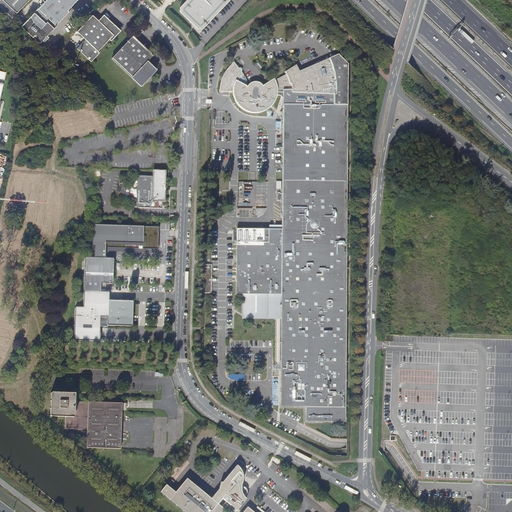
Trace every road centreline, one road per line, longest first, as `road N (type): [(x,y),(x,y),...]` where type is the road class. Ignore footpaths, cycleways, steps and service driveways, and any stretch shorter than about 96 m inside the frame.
road 1 (unclassified): [(367,486),(342,482),(222,419),(186,380),(180,326),(187,68),(170,34),(135,0)]
road 2 (secondary): [(372,227),(367,486)]
road 3 (trunk): [(362,0),(511,142)]
road 4 (motorway): [(394,0),(511,110)]
road 5 (secondary): [(389,82),(372,227)]
road 6 (trunk): [(384,154),(396,130),(416,123),(490,162)]
road 7 (motorway): [(511,86),(421,0)]
